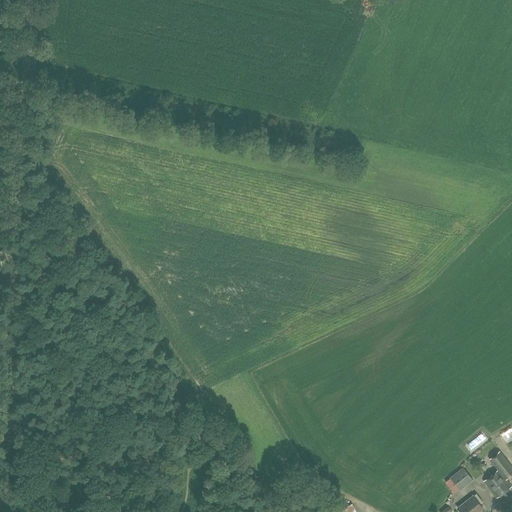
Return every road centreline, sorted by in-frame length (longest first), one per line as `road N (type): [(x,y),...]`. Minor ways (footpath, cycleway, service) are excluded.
road 1 (unclassified): [(0,419),(26,0)]
road 2 (track): [(192,395),(164,511)]
